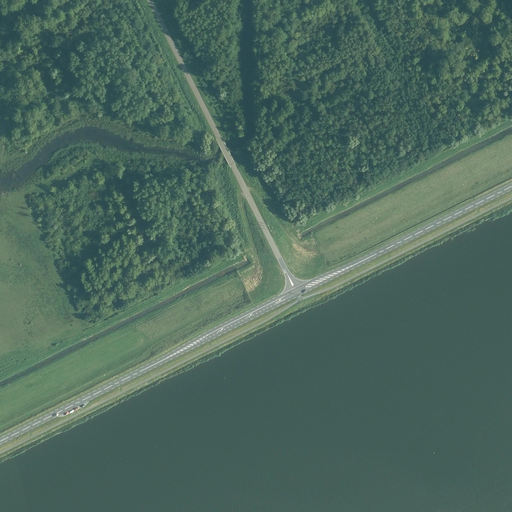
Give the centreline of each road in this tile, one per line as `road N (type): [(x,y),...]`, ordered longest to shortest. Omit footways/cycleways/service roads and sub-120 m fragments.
road 1 (primary): [(0,443),(299,295)]
road 2 (unclassified): [(299,295),(149,0)]
road 3 (primary): [(299,295),(511,189)]
